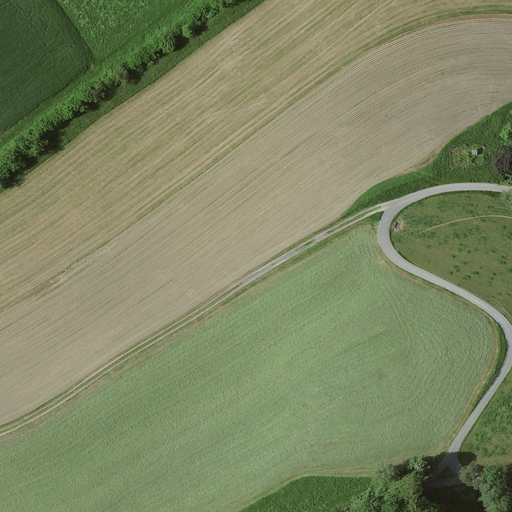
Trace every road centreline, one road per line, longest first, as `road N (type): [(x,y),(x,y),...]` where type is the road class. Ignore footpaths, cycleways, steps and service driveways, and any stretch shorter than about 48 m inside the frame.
road 1 (track): [(0,432),(257,272),(363,214),(397,206)]
road 2 (track): [(511,190),(421,193),(397,206),(383,232),(395,257),(473,298),(511,339)]
road 3 (unclassified): [(340,511),(446,479),(511,475)]
road 4 (track): [(511,352),(452,452),(446,479)]
